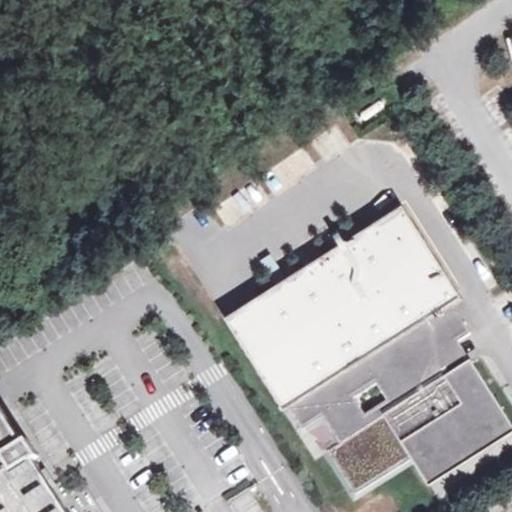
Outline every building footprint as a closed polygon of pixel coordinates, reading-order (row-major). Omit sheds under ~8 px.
[(403,207),(225,319),(282,413),(288,409),(301,430),(321,417),(338,443),(327,451),(354,495),(411,460),(422,478),(494,432),(500,440),(511,432),(511,428),(457,341),(470,334),(452,305),(460,300),(403,207)] [(0,402),(0,511),(61,511),(47,489),(52,486),(34,458),(39,454),(29,437),(24,441),(0,402)] [(494,432),(422,478),(428,486),(500,440),(494,432)] [(58,482),(39,454),(34,458),(52,486),(58,482)] [(74,471),(60,479),(70,494),(83,485),(74,471)] [(68,511),(52,486),(47,489),(61,511),(68,511)]
